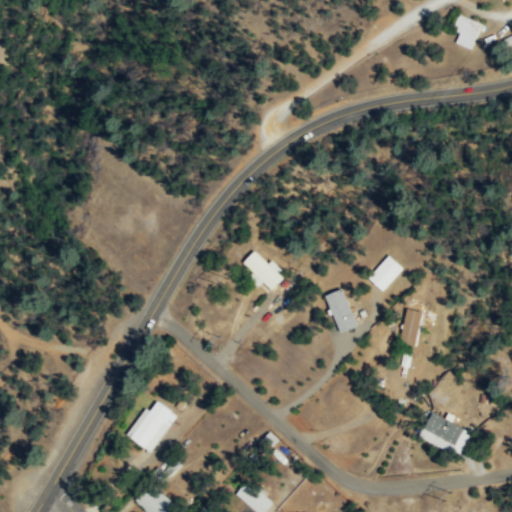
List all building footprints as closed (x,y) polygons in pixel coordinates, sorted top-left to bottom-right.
[(469,48),(479,22),(456,14),(451,28),(458,31),(453,43),(469,48)] [(266,262),(251,248),(239,261),(268,289),(283,274),(268,260),(266,262)] [(380,290),(401,267),(386,253),(365,276),(380,290)] [(335,331),(353,325),(341,286),(323,292),(335,331)] [(412,344),(420,310),(404,307),(398,334),(405,335),(403,342),(412,344)] [(175,414),(154,399),(147,409),(143,406),(124,433),(148,451),(175,414)] [(445,420),(446,418),(430,410),(418,436),(458,455),(469,431),(445,420)] [(233,492),(255,511),(261,511),(270,502),(244,479),(233,492)] [(146,511),(172,511),(171,510),(174,507),(147,481),(132,497),(146,511)]
